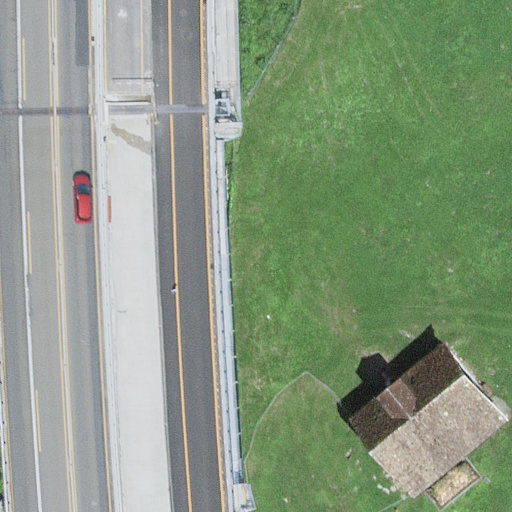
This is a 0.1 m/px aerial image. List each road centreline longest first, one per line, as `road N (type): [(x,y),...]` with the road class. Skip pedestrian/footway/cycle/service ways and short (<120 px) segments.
road 1 (motorway): [(53,0),(75,511)]
road 2 (motorway): [(167,511),(146,0)]
